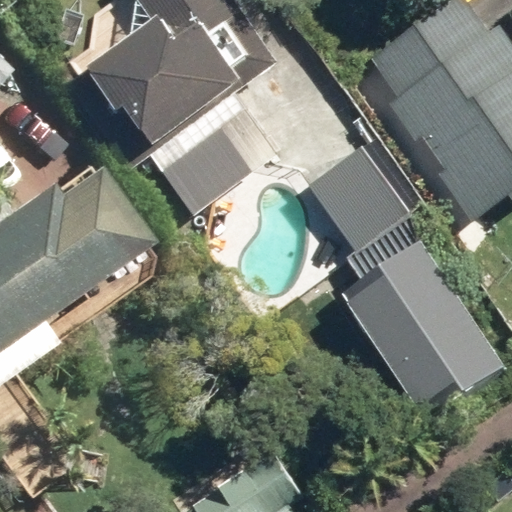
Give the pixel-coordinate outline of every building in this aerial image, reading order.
[(72,86),(133,172),(292,61),(248,0),(150,0),(165,21),(72,86)] [(447,174),(482,220),(511,198),(511,36),(505,27),(499,31),(474,0),(461,0),(384,60),(413,98),(408,101),(457,165),(447,174)] [(273,167),(241,122),(177,168),(209,212),(273,167)] [(317,182),(366,249),(418,212),(368,144),(317,182)] [(0,348),(154,241),(102,165),(62,192),(55,182),(20,206),(5,185),(0,188),(0,348)] [(331,305),(418,432),(497,377),(410,252),(331,305)] [(76,446),(28,383),(0,403),(0,450),(35,498),(64,476),(90,480),(95,449),(76,446)] [(203,505),(207,511),(280,511),(310,493),(284,454),(203,505)]
